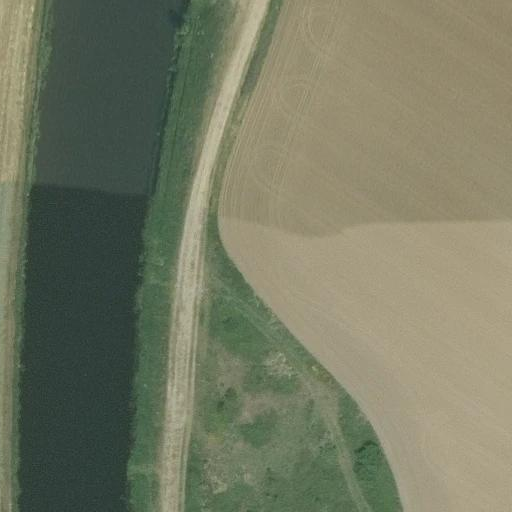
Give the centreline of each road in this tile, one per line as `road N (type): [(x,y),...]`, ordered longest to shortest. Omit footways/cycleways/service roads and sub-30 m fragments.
road 1 (track): [(161,511),(204,169)]
road 2 (track): [(371,511),(302,366),(192,261)]
